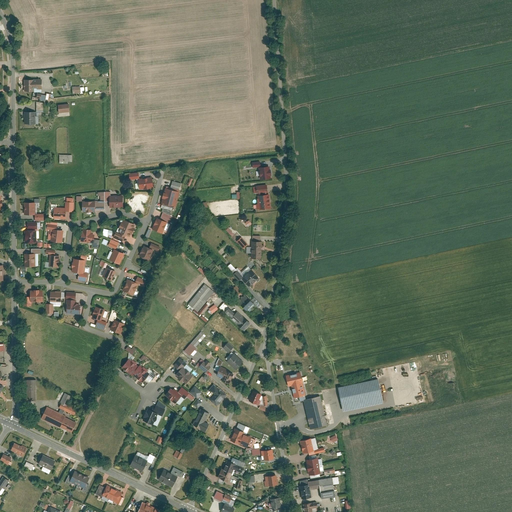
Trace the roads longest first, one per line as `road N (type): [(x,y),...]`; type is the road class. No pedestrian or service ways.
road 1 (residential): [(265,350),(284,166),(270,0)]
road 2 (tertiary): [(10,424),(187,510)]
road 3 (residential): [(187,510),(265,350)]
road 4 (residential): [(91,290),(82,326),(123,342),(112,368),(144,393),(135,418)]
road 5 (residential): [(291,511),(265,350)]
road 6 (residential): [(10,424),(15,281)]
road 7 (residential): [(15,281),(12,139)]
road 8 (residential): [(146,222),(120,212),(73,224),(62,283)]
road 9 (residential): [(12,139),(12,71),(0,15)]
